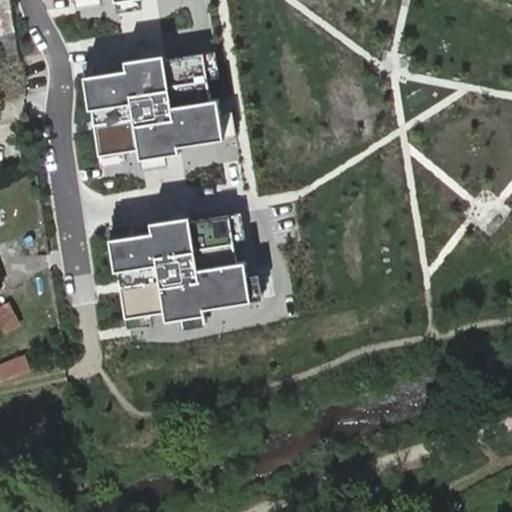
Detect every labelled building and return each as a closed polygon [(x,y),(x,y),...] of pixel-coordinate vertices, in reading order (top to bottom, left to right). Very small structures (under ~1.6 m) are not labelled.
[(16,25),(12,0),(0,0),(0,13),(3,31),(16,25)] [(77,0),(80,17),(186,0),(77,0)] [(16,25),(3,31),(11,95),(26,93),(16,25)] [(206,66),(92,84),(105,173),(220,156),(206,66)] [(236,231),(121,248),(134,335),(249,319),(236,231)] [(13,302),(0,308),(0,338),(0,339),(27,327),(13,302)]
